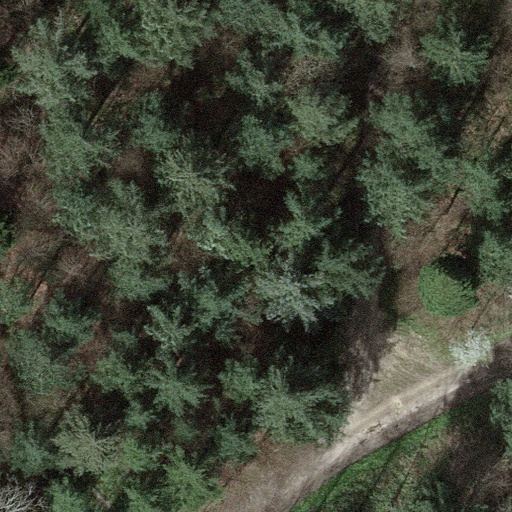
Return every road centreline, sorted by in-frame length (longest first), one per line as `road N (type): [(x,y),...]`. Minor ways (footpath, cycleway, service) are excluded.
road 1 (track): [(395,0),(376,79),(374,439)]
road 2 (track): [(511,364),(252,511)]
